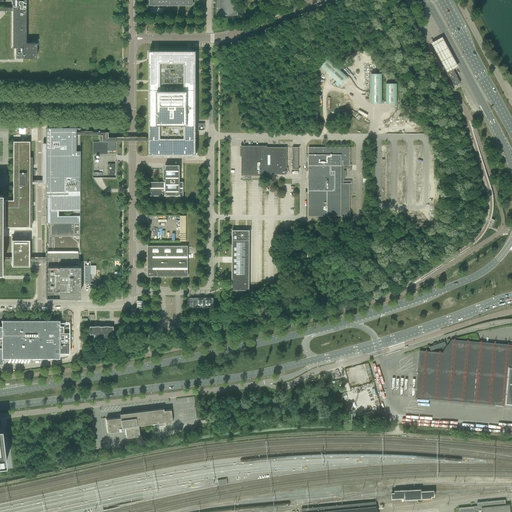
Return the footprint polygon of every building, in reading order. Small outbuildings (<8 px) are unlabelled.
[(12,11),(12,13),(12,47),(15,47),(15,54),(15,58),(20,58),(36,58),(36,43),(25,43),(25,8),(26,8),(25,0),(11,0),(12,0),(12,4),(12,7),(12,11)] [(239,17),(238,0),(214,0),(215,17),(230,17),(239,17)] [(442,37),(431,43),(447,73),(458,67),(442,37)] [(149,51),(149,138),(149,141),(149,156),(196,156),(196,71),(196,60),(196,51),(191,51),(186,51),(158,51),(154,51),(149,51)] [(327,60),(320,68),(335,80),(341,85),(347,78),(347,77),(327,60)] [(453,68),(447,71),(454,86),(460,82),(453,68)] [(371,73),(371,103),(382,103),(382,73),(371,73)] [(397,83),(386,83),(386,103),(397,103),(397,83)] [(330,97),(327,108),(340,112),(345,95),(330,90),(328,96),(330,97)] [(25,134),(25,139),(30,139),(29,127),(20,127),(20,134),(25,134)] [(45,260),(45,297),(78,297),(78,296),(78,244),(79,244),(80,228),(80,224),(80,134),(80,132),(80,127),(77,127),(51,127),(51,128),(49,128),(49,133),(46,133),(46,151),(45,151),(45,180),(45,183),(45,224),(45,258),(45,260)] [(99,134),(99,141),(102,141),(102,137),(105,138),(108,138),(108,132),(107,132),(105,132),(105,135),(102,135),(102,134),(99,134)] [(0,270),(1,271),(1,260),(1,258),(0,226),(29,226),(29,221),(29,206),(29,202),(29,183),(29,180),(29,169),(29,165),(29,141),(14,142),(13,197),(13,200),(0,200),(0,270)] [(107,142),(107,151),(115,151),(115,142),(107,142)] [(262,175),(262,174),(286,174),(287,147),(267,147),(266,147),(241,147),(241,156),(241,175),(241,174),(261,174),(261,175),(262,175)] [(344,183),(344,178),(346,178),(346,171),(344,171),(344,166),(350,166),(350,147),(323,147),(323,148),(321,148),(321,147),(308,147),(308,158),(307,158),(307,162),(308,162),(308,173),(308,176),(308,178),(308,180),(308,183),(308,190),(308,196),(308,209),(308,212),(308,216),(350,216),(350,196),(349,196),(349,194),(350,194),(350,183),(344,183)] [(148,182),(148,196),(183,196),(183,182),(183,183),(180,183),(180,165),(165,165),(165,179),(165,183),(148,183),(148,182)] [(232,257),(232,260),(232,263),(232,277),(232,290),(249,290),(249,282),(250,230),(237,230),(232,230),(232,236),(232,257)] [(12,260),(12,266),(28,266),(30,266),(30,260),(30,258),(30,253),(30,239),(12,239),(12,258),(12,260)] [(188,246),(147,246),(147,277),(188,276),(188,251),(188,246)] [(188,298),(188,306),(213,306),(213,298),(206,298),(188,298)] [(0,357),(2,358),(20,358),(59,358),(59,353),(70,353),(69,323),(59,323),(59,320),(2,320),(2,322),(0,322),(0,357)] [(99,326),(94,326),(89,326),(89,334),(94,334),(93,340),(110,340),(109,334),(113,334),(113,326),(109,326),(104,326),(99,326)] [(511,344),(451,340),(442,352),(419,350),(415,398),(511,405),(511,344)] [(429,347),(430,350),(446,345),(445,342),(429,347)] [(117,418),(106,419),(108,432),(123,431),(122,427),(125,427),(126,437),(139,436),(138,425),(164,422),(164,424),(172,423),(171,410),(164,410),(163,409),(117,414),(117,418)] [(392,499),(405,498),(405,499),(431,498),(431,496),(434,496),(434,493),(434,490),(421,491),(421,489),(394,491),(394,493),(391,493),(392,496),(392,499)] [(459,508),(458,511),(510,511),(510,505),(506,505),(505,500),(477,502),(478,509),(475,509),(475,506),(459,508)] [(376,511),(377,511),(376,504),(376,502),(302,509),(301,511),(376,511)]
